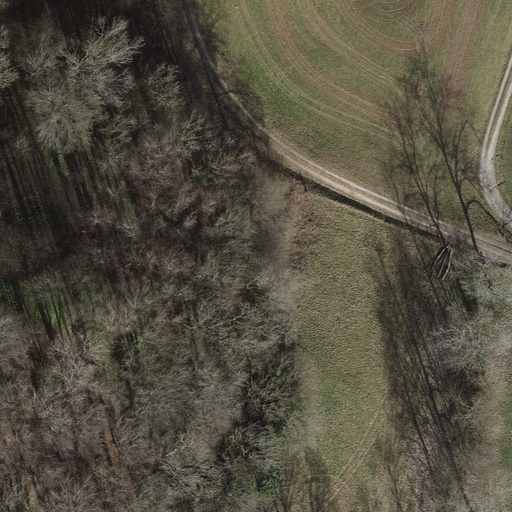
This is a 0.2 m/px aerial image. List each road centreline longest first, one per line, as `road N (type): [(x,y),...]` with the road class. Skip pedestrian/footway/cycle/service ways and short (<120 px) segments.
road 1 (track): [(511,253),(308,173),(266,141),(206,59),(187,0)]
road 2 (track): [(511,219),(488,180),(511,75)]
